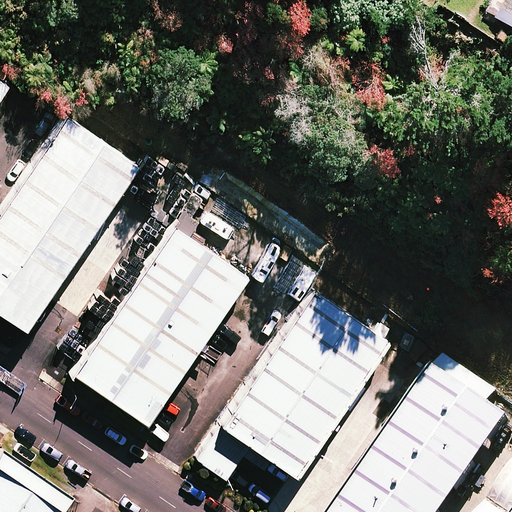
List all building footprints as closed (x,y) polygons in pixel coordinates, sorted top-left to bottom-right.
[(473,0),(458,0),(452,10),(465,18),(475,1),(473,0)] [(511,0),(500,0),(493,16),(511,26),(511,0)] [(0,83),(12,66),(0,57),(0,83)] [(63,109),(0,199),(0,306),(22,322),(135,159),(63,109)] [(249,261),(175,210),(73,358),(146,408),(249,261)] [(392,319),(319,268),(201,439),(230,459),(250,430),(294,460),(392,319)] [(436,511),(511,403),(511,385),(452,344),(335,511),(436,511)] [(7,434),(0,444),(0,511),(54,511),(77,480),(7,434)]
